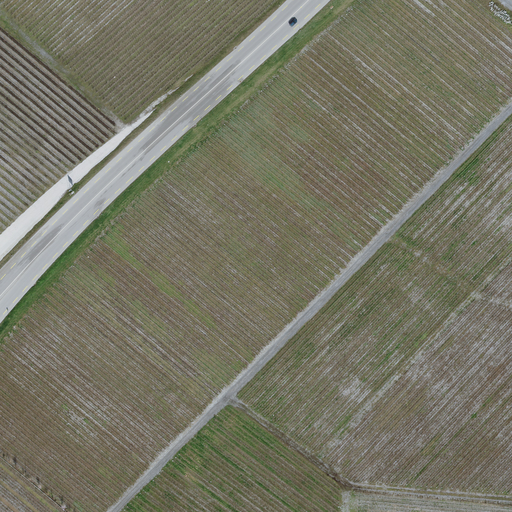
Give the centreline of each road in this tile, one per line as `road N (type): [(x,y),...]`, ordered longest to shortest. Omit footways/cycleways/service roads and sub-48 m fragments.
road 1 (track): [(511,104),(117,511)]
road 2 (primary): [(307,0),(96,195),(0,296)]
